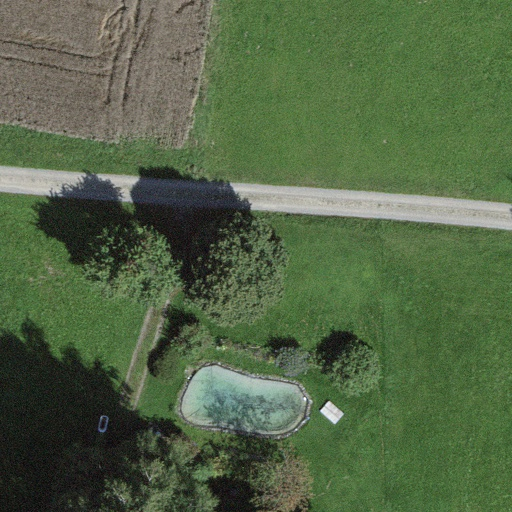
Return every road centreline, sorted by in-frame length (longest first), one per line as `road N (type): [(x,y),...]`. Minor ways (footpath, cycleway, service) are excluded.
road 1 (track): [(0,183),(511,223)]
road 2 (track): [(196,199),(121,427)]
